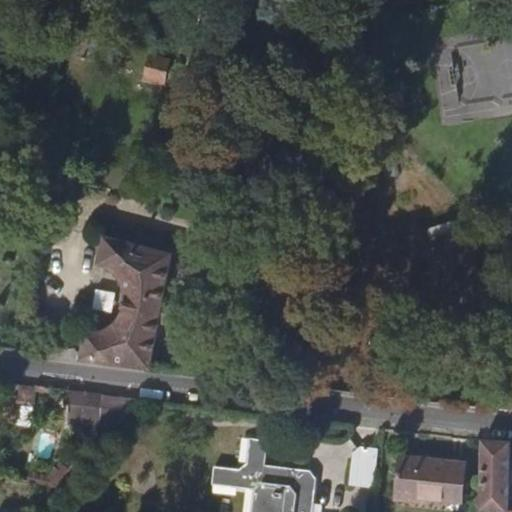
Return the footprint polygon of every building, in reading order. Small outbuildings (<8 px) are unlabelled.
[(168,140),(163,157),(162,163),(197,172),(203,149),(168,140)] [(413,197),(399,153),(317,179),(332,224),(413,197)] [(162,164),(162,163),(163,157),(153,155),(147,180),(157,183),(162,164)] [(495,312),(472,228),(465,230),(489,314),(495,312)] [(489,314),(465,230),(421,243),(446,326),(489,314)] [(190,263),(170,257),(140,250),(107,241),(101,267),(108,269),(114,272),(118,276),(123,280),(126,287),(129,294),(129,301),(129,306),(128,312),(127,316),(123,322),(119,327),(115,330),(109,334),(103,336),(98,337),(91,337),(86,337),(81,361),(148,369),(170,371),(186,286),(190,263)] [(248,278),(190,263),(186,286),(268,307),(272,284),(269,284),(248,278)] [(272,271),(252,266),(248,278),(269,284),(272,271)] [(300,292),(272,284),(268,307),(254,382),(281,386),(300,292)] [(117,428),(122,397),(77,389),(72,420),(117,428)] [(350,424),(310,419),(308,438),(341,442),(349,436),(350,424)] [(266,441),(249,439),(247,462),(246,465),(238,471),(213,469),(212,484),(252,488),(250,511),(311,511),(315,478),(308,469),(264,465),(266,441)] [(511,441),(485,440),(483,507),(508,509),(511,441)] [(378,449),(357,447),(350,453),(347,485),(374,488),(378,449)] [(467,462),(397,453),(392,496),(416,499),(417,497),(462,502),(467,462)]
